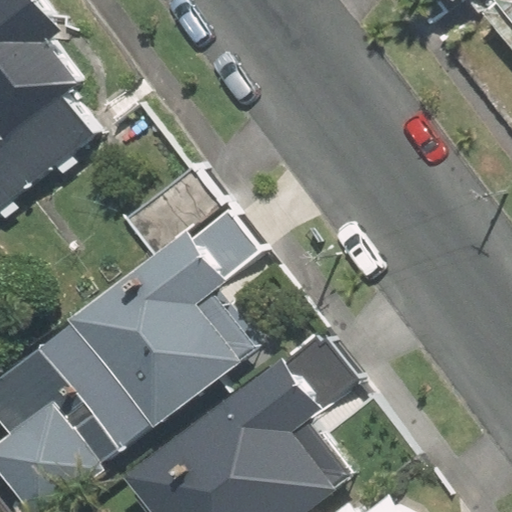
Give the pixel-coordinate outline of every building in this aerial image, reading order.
[(29,0),(0,0),(0,95),(38,70),(38,69),(64,50),(29,0)] [(511,0),(503,7),(511,18),(511,0)] [(163,208),(23,302),(88,399),(229,305),(163,208)] [(267,336),(98,451),(140,511),(227,511),(337,437),(267,336)] [(402,511),(365,457),(284,511),(402,511)]
